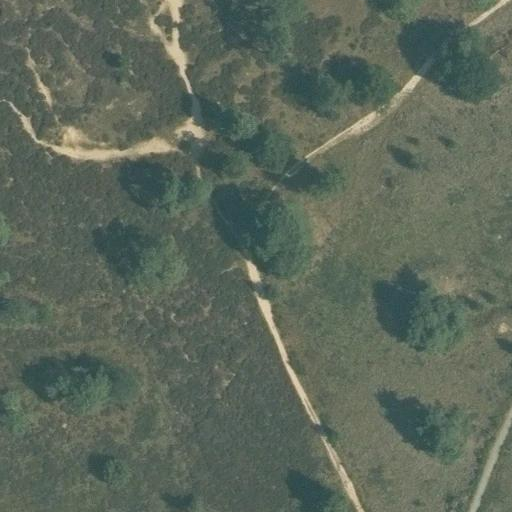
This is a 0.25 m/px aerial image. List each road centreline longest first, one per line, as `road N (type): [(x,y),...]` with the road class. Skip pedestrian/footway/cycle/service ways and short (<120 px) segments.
road 1 (track): [(507,0),(394,100),(274,185),(239,235)]
road 2 (track): [(239,235),(361,511)]
